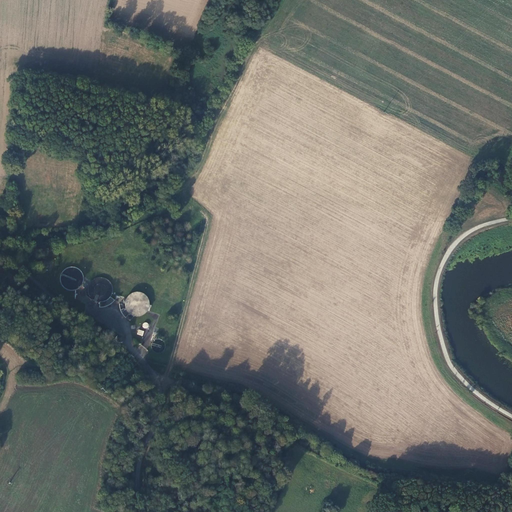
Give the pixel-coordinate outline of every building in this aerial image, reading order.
[(66,289),(67,289),(68,289),(68,290),(69,290),(70,290),(71,290),(72,290),(73,290),(74,290),(74,289),(75,289),(76,289),(76,288),(77,288),(78,288),(78,287),(79,287),(80,286),(81,285),(81,284),(82,283),(82,282),(83,281),(83,280),(83,279),(83,278),(83,277),(83,276),(83,275),(83,274),(82,274),(82,273),(82,272),(81,272),(81,271),(80,270),(79,269),(78,268),(77,267),(76,267),(75,266),(74,266),(73,266),(72,266),(71,266),(70,266),(69,266),(68,266),(67,266),(66,267),(65,267),(64,268),(63,269),(62,269),(62,270),(61,270),(61,271),(61,272),(60,272),(60,273),(60,274),(59,274),(59,275),(59,276),(59,277),(59,278),(59,279),(59,280),(59,281),(60,282),(60,283),(61,284),(61,285),(62,286),(63,287),(64,287),(64,288),(65,288),(66,289)] [(99,302),(100,302),(101,302),(102,302),(103,302),(104,301),(105,301),(106,301),(107,300),(108,299),(109,298),(110,297),(111,296),(111,295),(112,294),(112,293),(112,292),(112,291),(112,290),(112,289),(112,288),(112,287),(112,286),(111,285),(111,284),(110,283),(110,282),(109,282),(109,281),(108,281),(108,280),(107,280),(106,280),(106,279),(105,279),(104,279),(104,278),(103,278),(102,278),(101,278),(100,278),(99,278),(98,278),(97,278),(96,279),(95,279),(94,280),(93,280),(92,281),(91,282),(91,283),(90,283),(90,284),(89,285),(89,286),(89,287),(89,288),(88,289),(88,290),(88,291),(89,292),(89,293),(89,294),(89,295),(90,295),(90,296),(90,297),(91,297),(91,298),(92,298),(92,299),(93,299),(94,300),(95,301),(96,301),(97,301),(98,302),(99,302)] [(133,292),(132,293),(131,293),(131,294),(130,294),(129,294),(129,295),(128,295),(128,296),(127,296),(127,297),(126,298),(126,299),(126,300),(125,301),(125,302),(125,303),(125,304),(125,305),(125,306),(125,307),(126,308),(126,309),(126,310),(127,310),(127,311),(128,312),(128,313),(129,313),(130,314),(131,314),(131,315),(132,315),(133,315),(134,316),(135,316),(136,316),(137,316),(138,316),(139,316),(140,316),(141,315),(142,315),(143,315),(143,314),(144,314),(145,313),(146,313),(146,312),(147,311),(148,310),(148,309),(148,308),(149,307),(149,306),(149,305),(149,304),(149,303),(149,302),(149,301),(148,300),(148,299),(148,298),(147,298),(147,297),(147,296),(146,296),(146,295),(145,295),(144,294),(143,293),(142,293),(141,292),(140,292),(139,292),(138,292),(137,292),(136,292),(135,292),(134,292),(133,292)] [(115,300),(110,297),(109,298),(108,299),(107,300),(106,301),(105,301),(104,301),(103,302),(102,302),(101,302),(100,302),(100,307),(101,307),(102,307),(103,307),(104,307),(105,306),(106,306),(107,306),(108,305),(109,305),(110,304),(111,304),(112,303),(113,302),(113,301),(114,300),(115,300)] [(120,303),(120,305),(120,306),(120,307),(120,308),(120,309),(121,310),(121,311),(122,312),(122,313),(123,314),(123,315),(124,315),(125,316),(126,317),(129,313),(128,313),(128,312),(127,311),(127,310),(126,310),(126,309),(126,308),(125,307),(125,306),(125,305),(125,304),(120,303)] [(139,325),(139,320),(140,320),(141,317),(133,316),(132,320),(136,321),(135,325),(139,325)] [(161,345),(161,344),(161,343),(161,342),(161,341),(161,340),(160,340),(160,339),(159,338),(158,337),(157,337),(156,336),(155,336),(154,336),(153,336),(152,336),(151,337),(150,338),(149,338),(149,339),(148,340),(147,341),(147,342),(147,343),(147,344),(147,345),(148,346),(148,347),(149,348),(150,349),(151,349),(152,350),(153,350),(154,350),(155,350),(156,350),(157,350),(158,349),(159,349),(159,348),(160,347),(161,346),(161,345)]
